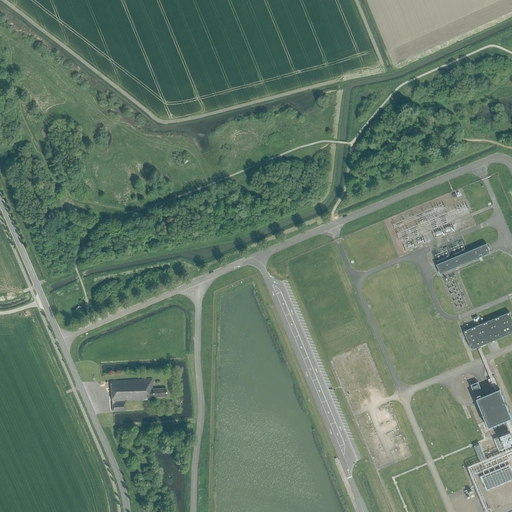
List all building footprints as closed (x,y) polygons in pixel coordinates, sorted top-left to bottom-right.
[(486,244),(437,265),(440,274),(490,253),(486,244)] [(511,319),(509,312),(464,331),(472,349),(511,332),(511,319)] [(152,379),(110,381),(113,411),(125,410),(125,402),(115,403),(115,401),(146,399),(146,398),(166,396),(166,388),(153,389),(152,379)] [(470,385),(474,394),(482,391),(478,382),(470,385)] [(511,418),(499,389),(481,397),(480,394),(477,395),(478,398),(476,399),(488,428),(511,418)] [(500,449),(507,447),(502,435),(496,438),(500,449)] [(480,457),(486,455),(482,443),(477,445),(480,457)] [(483,474),(488,489),(511,480),(511,464),(511,463),(509,464),(507,461),(508,459),(511,457),(510,454),(506,453),(509,452),(505,450),(504,453),(502,452),(499,455),(495,456),(496,459),(493,460),(491,463),(490,465),(491,462),(489,460),(490,463),(489,465),(491,470),(488,469),(487,468),(485,474),(484,474),(483,474)]
